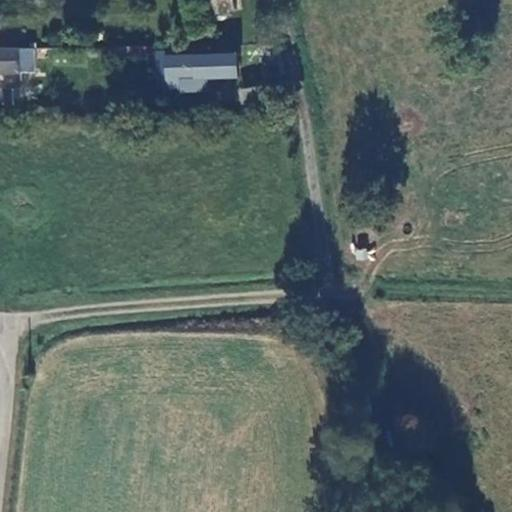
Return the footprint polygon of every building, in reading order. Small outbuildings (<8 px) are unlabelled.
[(236,0),(207,0),(210,13),(238,8),(236,0)] [(0,72),(35,73),(36,46),(0,45),(0,72)] [(161,52),(161,90),(182,90),(183,79),(198,80),(198,57),(170,57),(170,52),(161,52)] [(275,87),(246,87),(246,105),(275,105),(275,87)] [(0,89),(0,104),(23,105),(23,90),(0,89)]
